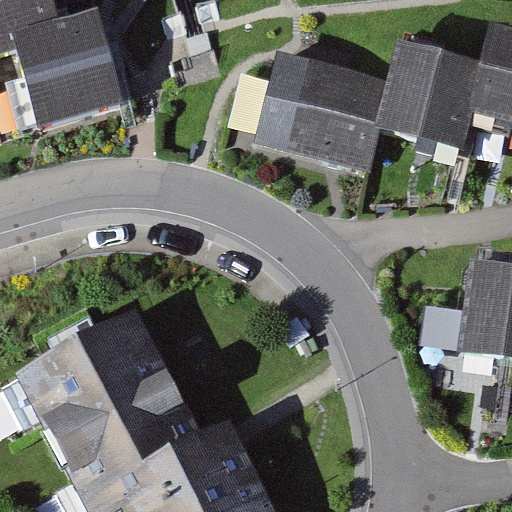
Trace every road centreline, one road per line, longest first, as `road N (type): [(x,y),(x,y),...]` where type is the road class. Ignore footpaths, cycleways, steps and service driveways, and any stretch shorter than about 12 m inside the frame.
road 1 (residential): [(324,269),(261,219),(199,193),(126,184),(0,209)]
road 2 (residential): [(399,483),(383,383),(364,330),(324,269)]
road 3 (residential): [(511,221),(380,236),(324,269)]
